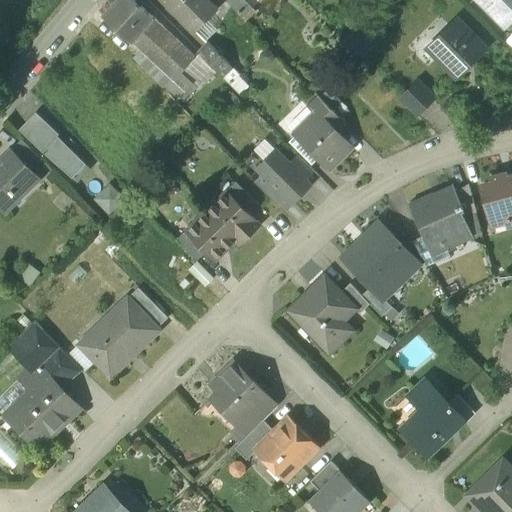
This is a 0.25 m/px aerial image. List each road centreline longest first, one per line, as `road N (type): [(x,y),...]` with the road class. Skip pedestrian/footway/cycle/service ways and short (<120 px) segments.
road 1 (residential): [(511,141),(406,172),(318,231),(240,309)]
road 2 (residential): [(240,309),(31,511)]
road 3 (residential): [(240,309),(426,505)]
road 4 (residential): [(90,0),(0,106)]
road 5 (residential): [(426,505),(511,417)]
